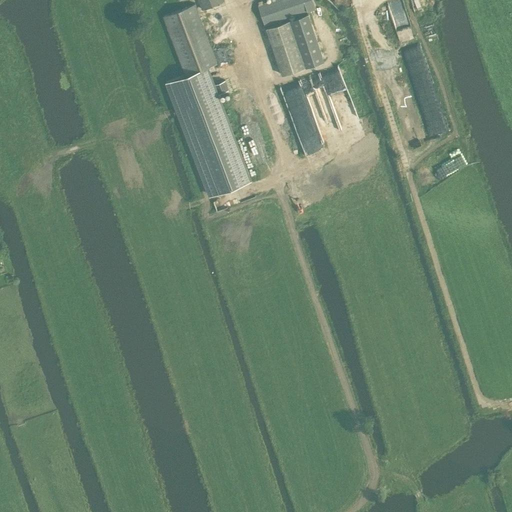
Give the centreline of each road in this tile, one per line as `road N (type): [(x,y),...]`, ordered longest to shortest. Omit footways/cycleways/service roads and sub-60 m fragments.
road 1 (track): [(350,511),(377,480),(250,85),(233,7)]
road 2 (track): [(373,0),(356,7),(477,391),(486,404),(511,406)]
road 3 (track): [(511,461),(500,476),(444,503),(422,504),(399,480),(377,480)]
